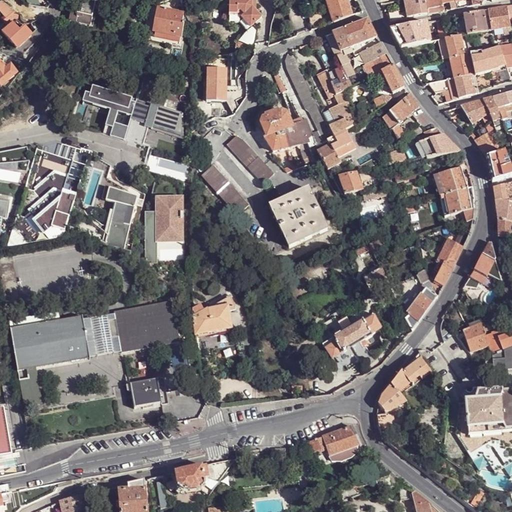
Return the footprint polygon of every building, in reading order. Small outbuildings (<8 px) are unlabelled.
[(79,0),(77,12),(86,14),(92,16),(95,0),(79,0)] [(229,2),(229,17),(240,17),(251,28),(262,18),(252,7),(252,0),(246,0),(237,0),(237,2),(229,2)] [(326,0),(335,24),(353,16),(347,0),(326,0)] [(404,0),(406,11),(408,19),(414,18),(410,0),(404,0)] [(410,0),(414,18),(429,15),(428,11),(442,8),(442,5),(441,0),(410,0)] [(15,12),(2,2),(0,3),(0,11),(7,19),(15,12)] [(507,8),(489,11),(490,15),(491,22),(493,31),(505,29),(511,27),(509,20),(507,8)] [(176,45),(182,16),(178,15),(174,37),(154,33),(158,12),(148,10),(143,39),(176,45)] [(77,12),(72,11),(69,21),(84,24),(86,14),(77,12)] [(324,11),(310,14),(314,31),(324,27),(324,24),(327,24),(324,11)] [(401,20),(408,19),(406,11),(399,12),(401,20)] [(17,14),(15,12),(7,19),(3,22),(8,28),(15,22),(14,22),(17,20),(20,17),(19,16),(17,14)] [(158,12),(154,33),(174,37),(178,15),(158,12)] [(401,20),(399,12),(389,14),(391,23),(401,20)] [(465,16),(468,35),(487,32),(488,32),(486,23),(485,16),(484,12),(465,16)] [(457,21),(460,37),(461,37),(466,36),(468,35),(465,16),(458,17),(459,20),(457,21)] [(240,17),(229,17),(229,23),(239,23),(240,23),(247,31),(251,28),(240,17)] [(28,37),(31,34),(17,20),(14,22),(15,22),(28,37)] [(335,33),(341,52),(345,51),(378,38),(368,21),(335,33)] [(8,28),(5,30),(19,45),(28,37),(15,22),(8,28)] [(402,48),(431,43),(431,40),(427,23),(391,30),(402,48)] [(440,34),(446,33),(445,24),(438,25),(440,34)] [(19,45),(5,30),(3,32),(17,47),(19,45)] [(347,64),(350,62),(347,54),(345,51),(341,52),(335,33),(327,36),(327,37),(328,36),(342,66),(347,64)] [(463,46),(461,37),(460,37),(448,40),(446,40),(450,60),(465,56),(463,46)] [(378,38),(345,51),(347,54),(351,53),(353,57),(368,50),(382,44),(378,38)] [(446,40),(439,41),(439,43),(442,61),(450,60),(446,40)] [(315,46),(314,42),(306,46),(308,48),(309,50),(311,50),(313,50),(314,50),(316,48),(315,46)] [(368,50),(374,61),(387,54),(382,44),(368,50)] [(511,66),(511,46),(511,47),(503,49),(500,49),(507,68),(508,68),(511,66)] [(500,49),(482,54),(482,52),(473,54),(470,55),(474,75),(475,76),(478,75),(507,68),(500,49)] [(387,54),(374,61),(377,66),(377,65),(380,69),(381,73),(382,72),(394,67),(387,54)] [(474,75),(470,55),(465,56),(450,60),(454,79),(474,75)] [(317,148),(327,142),(334,138),(329,128),(323,114),(295,56),(292,57),(288,56),(286,63),(287,71),(301,106),(304,106),(316,133),(311,136),(312,138),(317,148)] [(442,61),(446,78),(450,77),(450,80),(454,79),(450,60),(442,61)] [(274,77),(280,76),(275,61),(273,61),(273,62),(269,65),(274,77)] [(0,85),(1,86),(3,85),(17,73),(10,66),(5,69),(3,67),(0,62),(0,85)] [(344,70),(346,76),(351,73),(347,64),(342,66),(344,70)] [(269,65),(262,77),(262,78),(267,78),(274,77),(269,65)] [(387,82),(393,95),(406,89),(394,67),(382,72),(387,82)] [(208,87),(208,102),(215,102),(228,102),(228,100),(228,90),(228,85),(228,69),(208,69),(208,78),(208,87)] [(346,76),(344,70),(330,78),(332,82),(346,76)] [(327,71),(319,74),(327,93),(334,90),(331,83),(332,83),(332,82),(330,78),(327,71)] [(381,73),(377,75),(381,84),(387,82),(382,72),(381,73)] [(435,75),(427,77),(429,85),(437,84),(435,75)] [(479,94),(478,92),(475,76),(474,75),(454,79),(455,82),(459,100),(479,94)] [(281,94),(287,92),(280,76),(274,77),(277,84),(281,94)] [(344,91),(352,87),(346,76),(332,82),(332,83),(331,83),(334,90),(336,95),(344,91)] [(271,86),(277,84),(274,77),(267,78),(268,83),(271,86)] [(429,85),(435,94),(444,93),(450,91),(449,84),(448,81),(447,81),(442,82),(438,83),(437,84),(429,85)] [(455,82),(449,84),(450,91),(451,96),(453,102),(459,100),(455,82)] [(215,102),(208,102),(208,87),(205,87),(205,102),(205,104),(206,106),(209,108),(212,108),(214,105),(215,102)] [(334,90),(327,93),(330,100),(335,97),(337,97),(336,95),(334,90)] [(137,104),(90,91),(86,106),(110,114),(103,138),(125,144),(137,104)] [(329,128),(334,138),(345,132),(351,128),(349,124),(354,121),(344,91),(336,95),(337,97),(345,120),(337,124),(329,128)] [(511,92),(493,98),(498,110),(504,109),(511,105),(511,92)] [(389,114),(398,125),(419,108),(410,96),(389,114)] [(337,97),(335,97),(340,106),(330,111),(337,124),(345,120),(337,97)] [(383,97),(374,101),(374,102),(378,109),(386,105),(383,97)] [(493,98),(483,101),(490,115),(494,123),(495,124),(503,121),(498,110),(493,98)] [(461,107),(473,125),(482,119),(490,115),(483,101),(461,107)] [(183,118),(137,104),(125,144),(142,149),(148,128),(183,139),(183,118)] [(504,109),(498,110),(503,121),(504,122),(508,120),(504,109)] [(265,138),(275,153),(300,145),(308,143),(307,140),(312,138),(311,136),(303,122),(300,123),(298,124),(293,126),(292,124),(288,114),(282,112),(279,113),(278,111),(267,116),(268,118),(264,120),(262,125),(267,137),(265,138)] [(330,111),(323,114),(329,128),(337,124),(330,111)] [(383,119),(392,131),(397,127),(398,125),(389,114),(383,119)] [(490,115),(482,119),(487,126),(487,127),(494,123),(490,115)] [(503,121),(495,124),(498,130),(498,131),(506,128),(504,122),(503,121)] [(490,133),(498,130),(495,124),(494,123),(487,127),(490,133)] [(482,138),(490,133),(487,127),(487,126),(478,130),(482,138)] [(397,127),(392,131),(397,140),(404,136),(397,127)] [(419,127),(409,133),(412,139),(424,133),(425,133),(419,127)] [(424,133),(428,141),(445,136),(438,129),(425,133),(424,133)] [(487,158),(505,152),(499,134),(498,131),(498,130),(490,133),(482,138),(475,142),(487,158)] [(330,146),(334,154),(335,153),(352,143),(345,132),(334,138),(327,142),(330,146)] [(420,145),(427,159),(459,154),(459,155),(461,153),(445,136),(428,141),(420,145)] [(228,145),(264,185),(274,175),(244,141),(237,137),(228,145)] [(308,143),(300,145),(305,157),(306,157),(309,165),(321,159),(317,153),(316,148),(317,148),(312,138),(307,140),(308,143)] [(316,148),(317,153),(330,146),(327,142),(317,148),(316,148)] [(26,191),(38,150),(40,143),(0,151),(0,238),(3,221),(16,223),(26,191)] [(356,150),(352,143),(335,153),(339,160),(356,150)] [(63,144),(59,156),(74,161),(77,149),(63,144)] [(329,171),(341,164),(339,160),(335,153),(334,154),(330,146),(317,153),(321,159),(329,171)] [(404,152),(402,148),(399,149),(399,150),(391,153),(394,165),(410,163),(406,155),(404,152)] [(59,156),(38,150),(26,191),(34,193),(40,201),(29,211),(37,220),(34,223),(51,242),(63,240),(82,181),(69,177),(74,161),(59,156)] [(487,158),(493,183),(511,176),(511,171),(510,166),(507,157),(505,152),(487,158)] [(288,174),(299,169),(296,164),(284,169),(288,174)] [(202,177),(238,216),(250,205),(213,167),(202,177)] [(434,176),(442,197),(469,189),(468,186),(462,171),(461,169),(434,176)] [(365,170),(357,172),(358,175),(362,182),(368,180),(365,170)] [(397,178),(401,187),(406,186),(405,181),(418,178),(417,174),(397,178)] [(339,178),(346,195),(365,190),(362,182),(358,175),(339,178)] [(185,184),(157,176),(148,214),(145,214),(146,251),(157,251),(157,236),(186,236),(185,184)] [(493,188),(495,202),(511,203),(511,182),(494,188),(493,188)] [(442,197),(446,218),(466,213),(474,210),(469,189),(442,197)] [(271,207),(290,248),(329,230),(310,190),(271,207)] [(145,200),(109,191),(106,204),(112,205),(102,244),(132,252),(145,200)] [(511,203),(495,202),(498,221),(511,222),(511,203)] [(415,205),(408,207),(410,214),(418,212),(415,205)] [(468,222),(474,219),(475,218),(476,210),(474,210),(466,213),(468,222)] [(510,239),(511,222),(498,221),(499,237),(510,239)] [(454,243),(463,248),(469,234),(460,230),(454,243)] [(384,241),(371,246),(373,251),(375,255),(387,250),(384,241)] [(444,264),(456,264),(464,248),(463,248),(454,243),(448,241),(436,263),(444,264)] [(482,255),(496,262),(496,260),(492,244),(488,244),(482,255)] [(371,246),(357,252),(359,257),(373,251),(371,246)] [(413,255),(420,252),(418,246),(411,250),(413,255)] [(474,272),(487,279),(496,262),(482,255),(474,272)] [(434,282),(444,288),(456,264),(444,264),(434,282)] [(389,285),(381,267),(375,272),(376,272),(383,287),(389,285)] [(426,290),(438,299),(430,286),(426,272),(418,276),(422,284),(424,288),(425,287),(426,290)] [(487,279),(474,272),(471,278),(480,282),(484,284),(487,279)] [(480,282),(471,278),(467,284),(477,289),(480,282)] [(424,288),(422,284),(420,290),(414,299),(417,302),(421,297),(426,290),(425,287),(424,288)] [(421,297),(433,305),(438,299),(426,290),(421,297)] [(433,305),(421,297),(417,302),(408,315),(410,317),(420,324),(433,305)] [(229,308),(228,301),(208,308),(207,309),(208,311),(209,310),(209,311),(229,308)] [(174,302),(115,313),(115,315),(122,353),(180,343),(174,302)] [(199,336),(233,331),(229,308),(209,311),(209,310),(208,311),(207,309),(204,310),(203,309),(204,308),(204,307),(196,310),(196,317),(193,318),(196,337),(199,336)] [(363,321),(372,335),(382,329),(373,314),(363,321)] [(91,320),(83,321),(90,359),(98,358),(114,355),(122,353),(115,315),(108,316),(91,320)] [(410,328),(413,333),(420,324),(410,317),(406,320),(410,328)] [(11,330),(18,373),(27,371),(37,369),(90,359),(83,321),(83,318),(11,330)] [(338,324),(344,332),(352,327),(346,319),(338,324)] [(333,339),(342,354),(352,348),(360,343),(372,335),(363,321),(352,327),(344,332),(333,339)] [(469,330),(463,332),(464,336),(470,353),(489,346),(486,336),(481,325),(469,330)] [(356,354),(380,340),(380,338),(381,335),(384,333),(382,329),(372,335),(360,343),(363,347),(355,352),(356,354)] [(491,334),(486,336),(489,346),(491,350),(492,353),(492,354),(500,351),(503,349),(499,338),(497,334),(501,332),(500,330),(491,333),(491,334)] [(511,333),(503,337),(499,338),(503,349),(511,345),(511,333)] [(323,345),(332,360),(342,354),(333,339),(323,345)] [(356,354),(362,363),(385,348),(380,340),(356,354)] [(352,348),(355,352),(363,347),(360,343),(352,348)] [(511,368),(511,346),(494,355),(495,370),(511,368)] [(352,369),(362,363),(356,354),(355,352),(352,348),(342,354),(352,369)] [(422,361),(403,374),(410,385),(413,388),(432,374),(422,361)] [(27,371),(28,379),(38,378),(37,369),(27,371)] [(399,393),(410,385),(403,374),(401,372),(392,384),(399,393)] [(19,381),(24,408),(43,405),(38,378),(28,379),(19,381)] [(181,380),(183,391),(193,389),(191,378),(181,380)] [(131,384),(135,409),(162,404),(158,380),(131,384)] [(392,384),(382,397),(379,405),(385,411),(391,411),(407,403),(399,393),(392,384)] [(502,389),(489,390),(489,399),(501,398),(502,393),(502,389)] [(468,392),(468,401),(489,399),(489,390),(468,392)] [(511,396),(501,398),(489,399),(468,401),(466,401),(469,429),(504,426),(506,431),(511,430),(511,396)] [(460,405),(456,435),(472,462),(473,462),(483,456),(489,466),(495,475),(504,469),(511,463),(511,430),(506,431),(504,426),(469,429),(466,401),(460,405)] [(5,407),(0,407),(0,456),(14,454),(5,407)] [(385,415),(377,416),(377,418),(377,420),(378,422),(378,424),(379,427),(379,429),(380,432),(381,434),(386,433),(397,431),(394,414),(385,415)] [(351,428),(321,439),(323,449),(326,458),(361,446),(351,428)] [(321,439),(311,442),(312,450),(313,452),(323,449),(321,439)] [(285,450),(275,450),(275,465),(285,464),(285,450)] [(483,456),(473,462),(479,472),(489,466),(483,456)] [(224,462),(207,467),(209,477),(212,478),(212,483),(217,486),(237,461),(236,461),(224,462)] [(207,467),(177,474),(180,490),(185,494),(204,491),(207,487),(205,478),(209,477),(207,467)] [(392,473),(391,474),(394,488),(402,480),(392,473)] [(391,474),(376,476),(378,483),(379,491),(394,488),(391,474)] [(376,476),(362,479),(363,485),(378,483),(376,476)] [(362,479),(352,480),(353,487),(353,489),(359,487),(360,488),(363,488),(363,485),(362,479)] [(73,481),(58,485),(60,492),(73,489),(73,481)] [(147,511),(145,481),(129,485),(129,492),(120,493),(122,511),(147,511)] [(400,490),(402,497),(413,495),(413,494),(416,492),(406,484),(400,490)] [(360,488),(359,487),(353,489),(343,493),(346,502),(363,496),(360,488)] [(413,494),(413,495),(417,511),(438,511),(416,492),(413,494)] [(82,497),(60,503),(62,511),(83,511),(86,511),(82,497)] [(62,511),(60,503),(54,505),(55,511),(62,511)]
